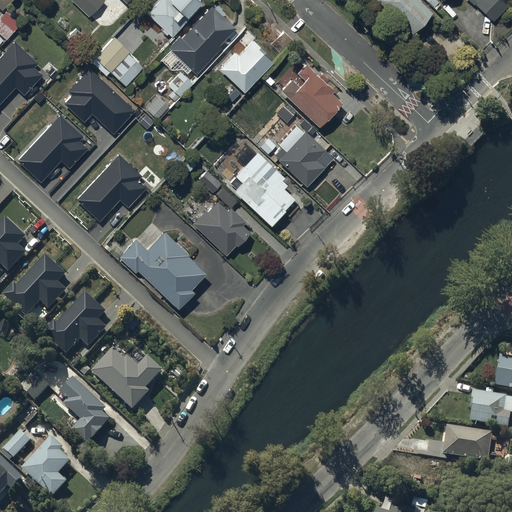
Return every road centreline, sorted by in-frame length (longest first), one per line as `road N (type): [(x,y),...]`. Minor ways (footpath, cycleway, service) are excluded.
road 1 (residential): [(221,370),(288,281),(436,129)]
road 2 (residential): [(0,160),(221,370)]
road 3 (residential): [(511,299),(294,511)]
road 4 (residential): [(301,0),(436,129)]
road 5 (residential): [(113,511),(155,469),(221,370)]
